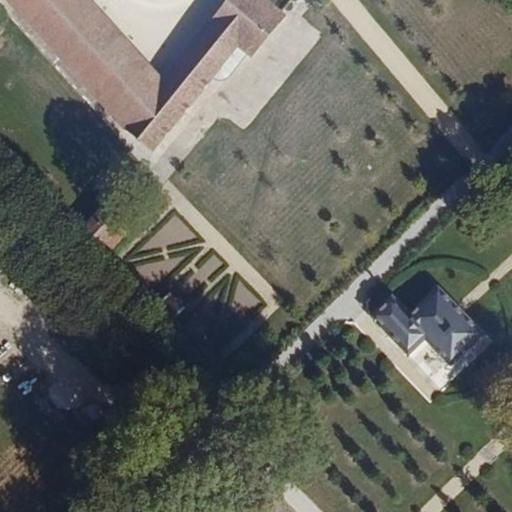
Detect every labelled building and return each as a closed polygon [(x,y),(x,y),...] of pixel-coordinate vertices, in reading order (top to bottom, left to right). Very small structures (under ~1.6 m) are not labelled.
[(83,0),(14,0),(96,87),(113,107),(157,144),(244,40),(253,47),(291,10),(279,0),(232,0),(171,70),(158,58),(154,62),(148,69),(83,0)] [(154,62),(97,0),(83,0),(148,69),(154,62)] [(120,195),(80,241),(97,257),(137,210),(120,195)] [(38,314),(47,306),(25,285),(17,293),(38,314)] [(393,298),(371,319),(408,357),(423,342),(447,367),(485,329),(442,285),(410,317),(393,298)] [(200,315),(186,328),(204,348),(218,334),(200,315)]
